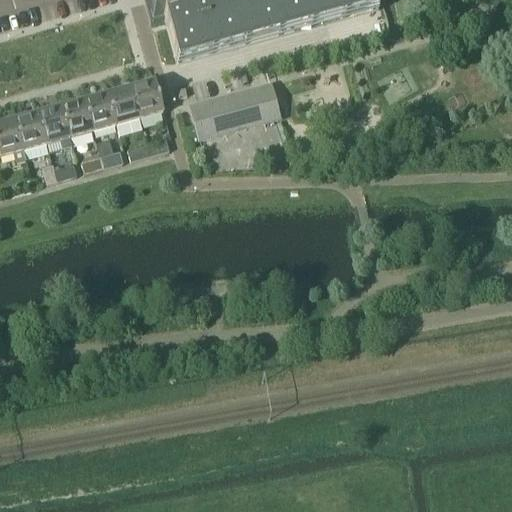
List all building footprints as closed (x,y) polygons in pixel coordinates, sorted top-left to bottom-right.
[(141,0),(148,26),(163,22),(174,64),(376,10),(372,0),(217,0),(191,7),(189,0),(157,0),(156,0),(141,0)] [(127,90),(136,123),(159,116),(150,84),(127,90)] [(189,111),(198,144),(277,123),(268,89),(189,111)] [(104,97),(113,129),(136,123),(127,90),(104,97)] [(80,104),(89,136),(113,129),(104,97),(80,104)] [(57,110),(67,142),(89,136),(80,104),(57,110)] [(34,117),(43,149),(57,145),(60,155),(69,152),(67,142),(57,110),(34,117)] [(21,155),(43,149),(34,117),(26,119),(25,115),(10,119),(11,123),(21,155)] [(0,161),(11,158),(14,168),(23,165),(21,155),(11,123),(0,126),(0,161)] [(106,145),(93,149),(97,163),(100,174),(119,169),(116,158),(110,160),(106,145)] [(162,145),(144,150),(147,161),(165,156),(162,145)] [(147,161),(144,150),(125,155),(128,166),(147,161)] [(97,163),(78,169),(81,180),(100,174),(97,163)] [(70,171),(51,176),(54,187),(73,182),(70,171)] [(54,187),(51,176),(50,172),(41,174),(45,190),(54,187)]
